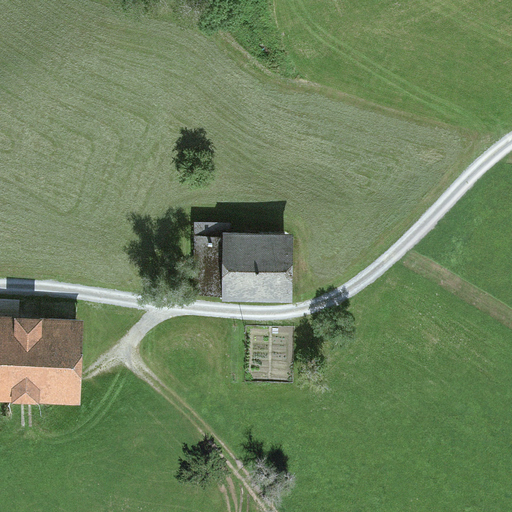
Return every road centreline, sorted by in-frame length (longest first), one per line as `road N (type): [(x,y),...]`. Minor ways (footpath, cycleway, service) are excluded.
road 1 (track): [(0,287),(268,315),(320,308),(365,282),(511,140)]
road 2 (track): [(242,511),(224,457),(133,369),(129,350),(140,330),(178,309)]
